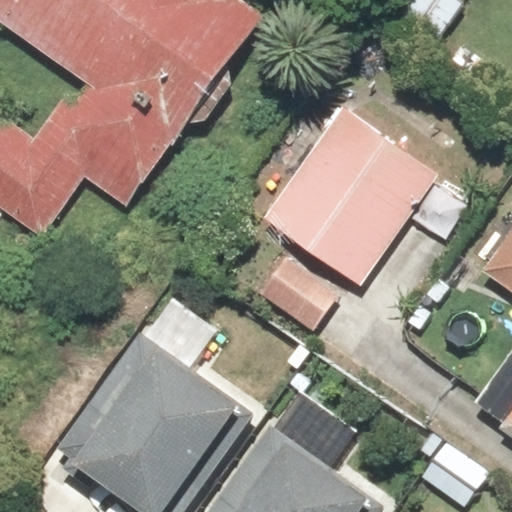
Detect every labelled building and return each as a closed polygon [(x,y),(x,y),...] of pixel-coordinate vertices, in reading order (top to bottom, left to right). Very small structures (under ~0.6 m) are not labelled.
[(0,112),(0,212),(42,244),(89,181),(129,211),(285,0),(0,0),(0,28),(80,87),(39,142),(0,112)] [(467,4),(459,0),(409,0),(397,19),(442,46),(467,4)] [(441,179),(346,111),(263,225),(297,249),(259,302),(311,341),(350,288),(357,294),(441,179)] [(511,234),(486,274),(511,291),(511,358),(473,419),(511,443),(511,234)] [(441,259),(408,235),(378,277),(411,301),(441,259)] [(149,350),(66,480),(116,511),(171,511),(239,407),(149,350)] [(369,511),(371,510),(273,437),(217,511),(369,511)]
